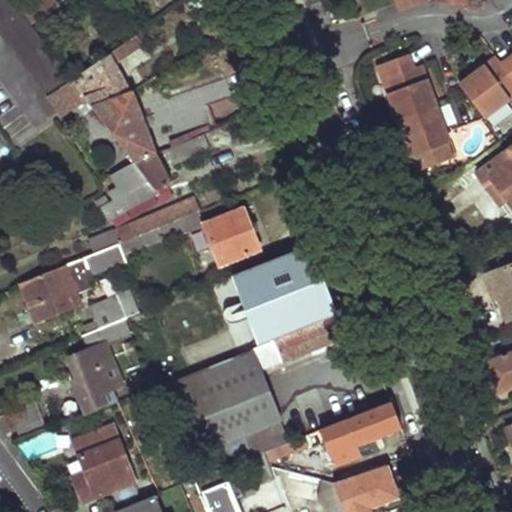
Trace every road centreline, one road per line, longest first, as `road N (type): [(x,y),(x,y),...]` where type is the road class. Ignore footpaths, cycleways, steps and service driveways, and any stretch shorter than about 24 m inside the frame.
road 1 (tertiary): [(280,0),(470,511)]
road 2 (unknown): [(414,360),(288,390)]
